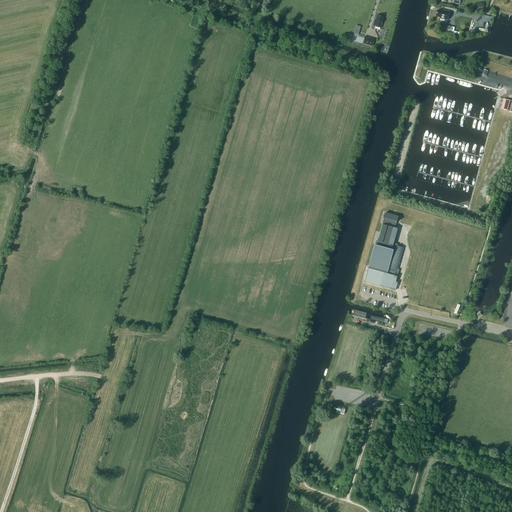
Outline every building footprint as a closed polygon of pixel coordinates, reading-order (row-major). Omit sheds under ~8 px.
[(438,10),(436,16),(440,17),(440,18),(445,19),(448,20),(449,17),(450,12),(442,10),(442,11),(438,10)] [(373,26),(381,28),(383,23),(382,23),(384,17),(377,15),(376,19),(373,26)] [(441,31),(451,33),(453,27),(443,24),(441,31)] [(363,44),(372,46),(374,40),(365,37),(363,44)] [(511,101),(504,99),(501,109),(511,111),(511,107),(511,101)] [(383,287),(392,289),(393,285),(397,286),(398,282),(396,282),(397,277),(397,276),(398,274),(396,273),(403,248),(397,246),(398,244),(397,244),(397,246),(393,245),(398,229),(393,227),(394,223),(393,223),(393,221),(397,222),(397,221),(399,220),(398,218),(398,217),(397,216),(396,214),(394,216),(385,213),(385,214),(383,215),(384,217),(384,219),(385,219),(384,225),(383,225),(378,241),(376,241),(375,245),(365,282),(365,281),(383,286),(383,287)] [(373,315),(372,319),(386,323),(387,319),(373,315)]
